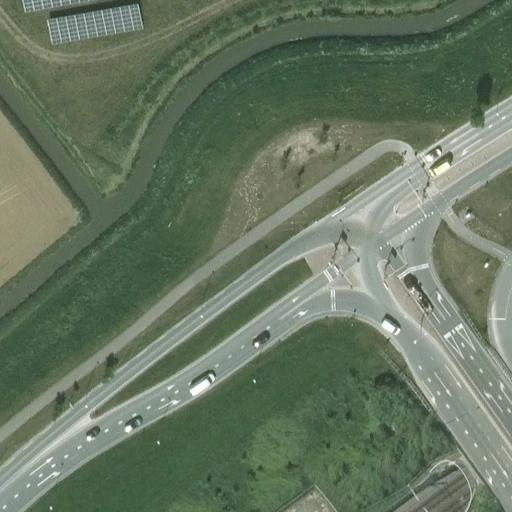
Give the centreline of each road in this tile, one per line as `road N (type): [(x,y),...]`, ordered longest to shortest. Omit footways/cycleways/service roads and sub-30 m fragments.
road 1 (secondary): [(345,215),(121,375),(0,478)]
road 2 (secondary): [(0,502),(73,443),(274,315)]
road 3 (trunk): [(511,416),(386,237)]
road 4 (trunk): [(383,307),(511,473)]
road 5 (tertiary): [(511,105),(345,215)]
road 6 (tertiary): [(386,237),(511,155)]
